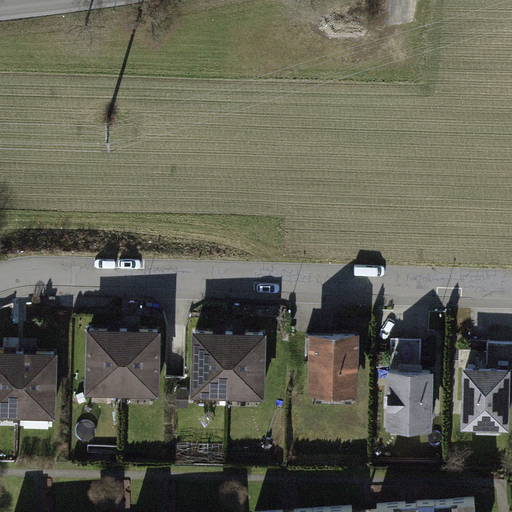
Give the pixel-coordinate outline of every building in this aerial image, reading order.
[(91,328),(89,393),(124,394),(126,330),(91,328)] [(126,330),(124,394),(159,395),(161,331),(126,330)] [(197,331),(195,396),(230,397),(232,333),(197,331)] [(232,332),(230,397),(265,398),(268,334),(232,332)] [(359,336),(309,335),(309,366),(315,366),(314,393),(357,394),(359,336)] [(423,339),(394,338),(391,428),(433,429),(435,372),(422,371),(423,339)] [(510,371),(511,371),(511,342),(489,342),(489,370),(468,369),(467,428),(509,429),(510,371)] [(0,351),(0,415),(19,416),(21,352),(0,351)] [(22,352),(20,416),(55,418),(57,353),(22,352)] [(380,511),(478,511),(478,502),(381,507),(380,511)]
